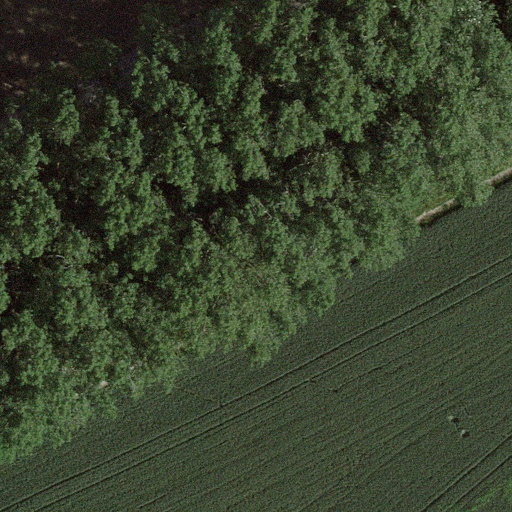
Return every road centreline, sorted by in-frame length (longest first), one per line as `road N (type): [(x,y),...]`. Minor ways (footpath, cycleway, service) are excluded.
road 1 (track): [(511,145),(0,413)]
road 2 (track): [(280,0),(0,139)]
